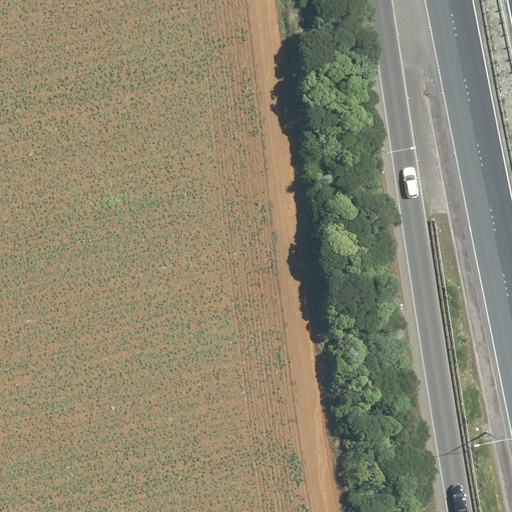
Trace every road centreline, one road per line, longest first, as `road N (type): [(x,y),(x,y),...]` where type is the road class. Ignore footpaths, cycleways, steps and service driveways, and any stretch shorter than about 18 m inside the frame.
road 1 (motorway): [(455,511),(407,274),(374,0)]
road 2 (motorway): [(511,343),(448,0)]
